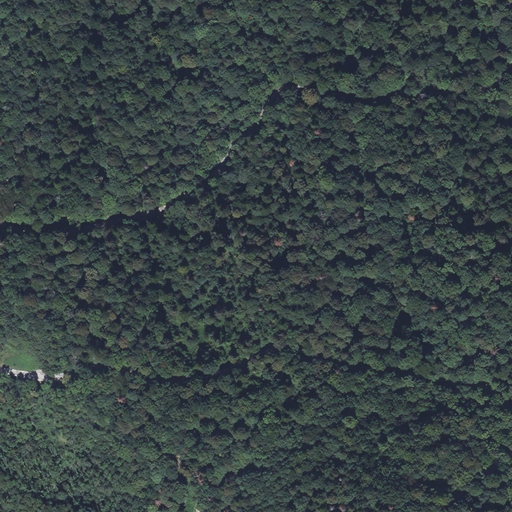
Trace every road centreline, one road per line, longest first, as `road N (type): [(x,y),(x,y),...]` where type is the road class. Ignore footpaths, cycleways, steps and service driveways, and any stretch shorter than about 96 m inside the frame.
road 1 (unclassified): [(0,227),(53,235),(174,202),(222,169),(283,90),(435,96),(493,87),(511,67)]
road 2 (unclassified): [(511,402),(476,383),(275,348),(181,379),(106,366),(45,376),(0,371)]
